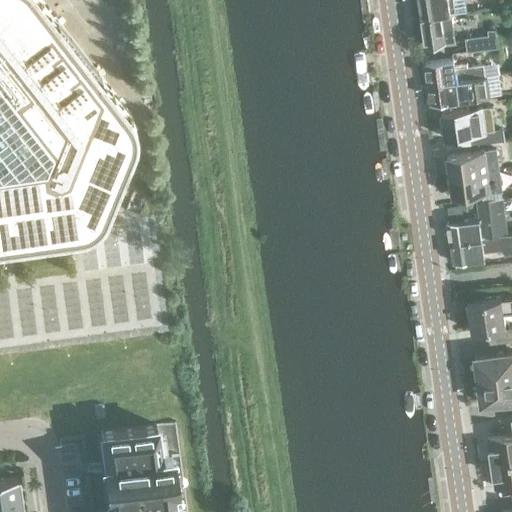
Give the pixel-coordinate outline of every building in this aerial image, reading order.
[(0,0),(0,241),(77,231),(77,230),(84,228),(90,225),(93,223),(97,219),(99,216),(102,212),(129,144),(131,139),(132,134),(131,129),(131,126),(130,121),(128,117),(125,112),(95,74),(37,0),(0,0)] [(417,0),(420,16),(450,12),(448,0),(417,0)] [(450,12),(420,16),(424,44),(454,40),(450,12)] [(467,50),(498,45),(495,27),(487,28),(488,34),(465,37),(467,50)] [(425,62),(428,82),(484,74),(483,63),(455,67),(453,58),(425,62)] [(492,73),(484,74),(428,82),(431,102),(459,98),(458,91),(486,87),(486,85),(493,84),(492,73)] [(484,104),(441,110),(444,137),(469,133),(471,143),(505,138),(503,126),(487,128),(484,104)] [(497,147),(447,154),(449,174),(500,167),(497,147)] [(503,189),(500,167),(449,174),(452,195),(487,190),(487,191),(503,189)] [(447,221),(450,241),(507,234),(503,201),(511,199),(511,194),(475,199),(478,217),(447,221)] [(511,232),(507,234),(450,241),(453,261),(485,257),(484,250),(501,248),(505,253),(511,251),(511,232)] [(490,342),(511,338),(511,323),(506,324),(504,310),(511,308),(511,294),(468,300),(472,330),(488,328),(490,342)] [(511,349),(475,354),(476,359),(473,363),(474,371),(478,373),(478,378),(511,373),(511,349)] [(511,373),(478,378),(479,382),(476,386),(478,394),(481,397),(482,402),(511,397),(511,373)] [(156,424),(100,431),(104,460),(104,464),(105,463),(115,462),(116,470),(115,470),(120,511),(186,511),(175,421),(156,424)] [(511,432),(488,436),(491,461),(511,457),(511,432)] [(511,457),(491,461),(495,486),(511,483),(511,457)] [(0,498),(20,496),(17,475),(0,477),(0,498)] [(0,511),(22,511),(20,496),(0,498),(0,511)]
